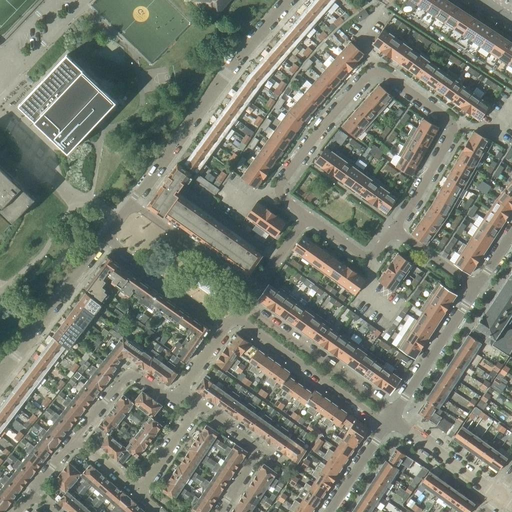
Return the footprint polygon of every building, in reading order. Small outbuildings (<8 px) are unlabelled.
[(200,0),(199,1),(212,13),(215,9),(219,13),(221,10),(229,0),(200,0)] [(314,0),(307,8),(319,19),(323,14),(325,15),(328,12),(314,0)] [(331,0),(314,0),(328,12),(331,8),(329,7),(333,2),(331,0)] [(363,0),(358,4),(355,6),(358,11),(361,9),(361,8),(369,3),(365,0),(363,0)] [(419,0),(417,4),(426,10),(432,0),(419,0)] [(432,0),(426,10),(435,16),(445,0),(432,0)] [(445,0),(435,16),(444,22),(455,5),(446,0),(445,0)] [(444,22),(453,28),(464,11),(455,5),(444,22)] [(307,8),(300,17),(313,28),(316,25),(315,23),(319,19),(307,8)] [(355,17),(359,22),(368,16),(365,10),(355,17)] [(453,28),(462,34),(473,17),(464,11),(453,28)] [(341,16),(337,20),(340,24),(341,24),(344,21),(349,17),(345,12),(341,16)] [(300,17),(293,25),(304,35),(309,30),(310,32),(313,28),(300,17)] [(462,34),(471,40),(482,23),(473,17),(462,34)] [(478,45),(480,46),(491,29),(482,23),(471,40),(478,45)] [(293,25),(285,33),(299,45),(302,41),(300,40),(304,35),(293,25)] [(480,46),(489,52),(500,35),(491,29),(480,46)] [(372,45),(382,51),(395,33),(394,33),(392,36),(383,30),(372,45)] [(285,33),(278,42),(290,52),(294,47),(296,48),(299,45),(285,33)] [(382,51),(391,58),(403,40),(395,33),(382,51)] [(489,52),(498,58),(509,41),(500,35),(489,52)] [(391,58),(399,64),(412,46),(410,48),(402,43),(404,40),(403,40),(391,58)] [(498,58),(507,64),(511,56),(511,43),(509,41),(498,58)] [(278,42),(271,50),(284,61),(287,58),(286,57),(290,52),(278,42)] [(350,42),(342,51),(356,63),(364,54),(350,42)] [(399,64),(408,70),(421,52),(412,46),(399,64)] [(271,50),(264,58),(276,68),(280,63),(281,65),(284,61),(271,50)] [(342,51),(335,60),(348,72),(356,63),(342,51)] [(408,70),(417,76),(428,61),(419,55),(421,52),(408,70)] [(67,54),(18,106),(57,142),(68,153),(117,102),(67,54)] [(264,58),(257,66),(270,78),(273,74),(272,73),(276,68),(264,58)] [(335,60),(327,68),(341,80),(348,72),(335,60)] [(417,76),(426,83),(436,68),(428,61),(417,76)] [(257,66),(250,74),(262,84),(263,83),(265,80),(267,81),(270,78),(257,66)] [(327,68),(320,77),(333,89),(341,80),(327,68)] [(426,83),(435,89),(445,74),(436,68),(426,83)] [(250,74),(243,84),(257,94),(260,90),(258,89),(261,85),(262,84),(250,74)] [(435,89),(443,95),(454,80),(445,74),(435,89)] [(320,77),(312,85),(326,97),(333,89),(320,77)] [(443,95),(452,102),(463,86),(454,80),(443,95)] [(243,84),(236,93),(249,102),(253,96),(255,98),(257,94),(243,84)] [(312,85),(305,93),(318,106),(326,97),(312,85)] [(379,85),(371,94),(385,106),(393,97),(379,85)] [(452,102),(461,108),(472,93),(463,86),(452,102)] [(269,91),(267,94),(276,100),(278,97),(269,91)] [(236,93),(230,101),(245,111),(247,108),(245,107),(249,102),(236,93)] [(305,93),(297,102),(311,114),(318,106),(305,93)] [(461,108),(470,114),(480,99),(472,93),(461,108)] [(371,94),(364,102),(378,114),(385,106),(371,94)] [(480,99),(470,114),(479,121),(490,106),(480,99)] [(230,101),(223,110),(236,119),(240,114),(241,115),(245,111),(230,101)] [(297,102),(288,112),(303,123),(311,114),(297,102)] [(364,102),(357,110),(373,124),(374,124),(371,122),(378,114),(364,102)] [(223,110),(217,119),(231,129),(234,126),(232,124),(236,119),(223,110)] [(357,110),(350,118),(366,133),(373,124),(357,110)] [(288,112),(281,122),(296,132),(303,123),(288,112)] [(366,133),(350,118),(342,126),(356,138),(363,130),(366,133)] [(217,119),(211,128),(223,137),(227,132),(228,133),(231,129),(217,119)] [(423,119),(417,129),(433,138),(439,128),(423,119)] [(281,122),(275,131),(290,142),(296,132),(281,122)] [(211,128),(204,137),(218,147),(221,143),(219,142),(223,137),(211,128)] [(409,136),(409,137),(428,147),(433,138),(417,129),(412,138),(409,136)] [(275,131),(268,140),(283,151),(290,142),(275,131)] [(473,131),(468,141),(487,152),(493,142),(473,131)] [(204,137),(197,146),(210,155),(214,150),(215,151),(218,147),(204,137)] [(409,137),(403,146),(422,157),(428,147),(409,137)] [(241,142),(237,147),(242,151),(243,151),(246,145),(248,142),(244,139),(241,142)] [(268,140),(261,150),(276,160),(283,151),(268,140)] [(468,141),(463,151),(479,160),(484,151),(487,153),(487,152),(468,141)] [(197,146),(191,155),(205,165),(208,161),(206,160),(210,155),(197,146)] [(403,146),(398,155),(417,166),(422,157),(403,146)] [(315,163),(324,169),(337,151),(335,154),(326,148),(315,163)] [(261,150),(255,159),(270,170),(276,160),(261,150)] [(324,169),(333,175),(346,157),(337,151),(324,169)] [(463,151),(457,160),(477,171),(474,169),(479,160),(463,151)] [(184,164),(196,173),(201,167),(203,169),(205,165),(191,155),(184,164)] [(417,166),(398,155),(401,157),(396,167),(412,176),(417,166)] [(333,175),(342,182),(355,164),(346,157),(333,175)] [(255,159),(248,168),(263,179),(270,170),(255,159)] [(457,160),(452,170),(471,180),(477,171),(457,160)] [(165,215),(170,218),(249,274),(262,255),(175,193),(177,190),(178,191),(191,174),(177,164),(147,206),(158,214),(158,213),(160,211),(165,214),(164,214),(165,215),(165,216),(165,215)] [(342,182),(350,188),(363,170),(355,164),(342,182)] [(0,236),(35,199),(26,191),(0,165),(0,236)] [(263,179),(248,168),(241,178),(256,189),(263,179)] [(350,188),(359,194),(372,176),(370,179),(362,173),(364,170),(363,170),(350,188)] [(452,170),(447,179),(466,190),(471,180),(452,170)] [(204,179),(206,180),(209,183),(211,183),(214,178),(208,173),(204,179)] [(359,194),(368,201),(381,183),(372,176),(359,194)] [(447,179),(441,188),(457,197),(463,188),(466,190),(447,179)] [(368,201),(377,207),(390,189),(381,183),(368,201)] [(441,188),(436,198),(452,207),(457,197),(441,188)] [(390,189),(377,207),(386,214),(399,196),(390,189)] [(511,197),(504,190),(496,200),(511,211),(511,209),(511,197)] [(436,198),(431,207),(446,217),(452,207),(436,198)] [(496,200),(490,210),(505,220),(511,211),(496,200)] [(246,217),(256,224),(267,209),(257,202),(246,217)] [(431,207),(424,216),(439,227),(446,217),(431,207)] [(256,224),(265,231),(276,216),(267,209),(256,224)] [(490,210),(484,219),(499,229),(505,220),(490,210)] [(276,216),(265,231),(275,238),(286,223),(276,216)] [(424,216),(418,225),(433,236),(439,227),(424,216)] [(484,219),(478,228),(493,238),(499,229),(484,219)] [(433,236),(418,225),(411,234),(427,245),(433,236)] [(478,228),(472,237),(488,247),(493,238),(478,228)] [(292,250),(302,257),(312,242),(303,235),(292,250)] [(463,244),(482,256),(488,247),(472,237),(466,246),(463,244)] [(302,257),(310,263),(321,248),(312,242),(302,257)] [(463,244),(457,253),(476,265),(482,256),(463,244)] [(400,250),(405,253),(409,249),(404,245),(400,250)] [(310,263),(319,269),(330,254),(321,248),(310,263)] [(476,265),(457,253),(460,255),(454,264),(469,274),(476,265)] [(319,269),(328,276),(339,261),(330,254),(319,269)] [(398,254),(391,263),(406,274),(413,265),(398,254)] [(108,278),(109,277),(118,264),(107,257),(94,273),(103,280),(105,276),(108,278)] [(328,276),(337,282),(348,267),(339,261),(328,276)] [(391,263),(385,272),(400,283),(406,274),(391,263)] [(116,284),(121,288),(131,274),(118,264),(109,277),(113,280),(111,282),(115,285),(116,284)] [(337,282),(346,288),(356,273),(348,267),(337,282)] [(474,326),(471,331),(489,343),(508,356),(511,350),(511,268),(507,277),(484,312),(483,312),(480,317),(477,322),(474,326)] [(400,283),(385,272),(378,281),(393,292),(400,283)] [(105,282),(103,280),(94,273),(84,287),(101,300),(106,294),(103,292),(105,290),(101,287),(105,282)] [(211,294),(218,284),(202,273),(195,283),(211,294)] [(356,273),(346,288),(355,295),(366,280),(356,273)] [(132,293),(136,296),(145,284),(131,274),(121,288),(127,291),(126,293),(130,295),(132,293)] [(438,283),(431,292),(450,304),(456,295),(438,283)] [(143,303),(148,307),(158,293),(145,284),(136,296),(140,299),(138,301),(142,304),(143,303)] [(257,299),(267,306),(279,288),(277,291),(268,284),(257,299)] [(267,306),(276,313),(289,295),(279,288),(267,306)] [(431,292),(426,301),(444,313),(450,304),(431,292)] [(158,312),(162,315),(171,302),(158,293),(148,307),(154,311),(153,312),(157,315),(158,312)] [(82,299),(79,303),(95,315),(97,316),(99,312),(98,311),(102,306),(86,294),(86,295),(84,294),(82,297),(82,299)] [(276,313),(285,319),(298,301),(289,295),(276,313)] [(285,319),(293,325),(306,307),(308,304),(300,298),(298,301),(285,319)] [(124,308),(122,311),(125,313),(128,309),(127,308),(131,303),(127,301),(124,305),(122,305),(122,306),(124,308)] [(426,301),(420,310),(438,322),(444,313),(426,301)] [(169,322),(175,326),(185,312),(171,302),(162,315),(166,318),(165,320),(168,323),(169,322)] [(73,312),(88,323),(90,324),(93,321),(92,320),(95,315),(79,303),(77,303),(75,306),(76,308),(73,312)] [(293,325),(302,332),(315,314),(306,307),(293,325)] [(116,310),(113,314),(113,315),(120,319),(123,315),(116,310)] [(414,319),(432,331),(438,322),(420,310),(423,313),(417,321),(414,319)] [(69,317),(66,320),(81,332),(87,336),(90,332),(84,328),(88,323),(73,312),(71,312),(69,314),(69,317)] [(179,331),(182,333),(183,334),(185,331),(189,334),(198,321),(185,312),(175,326),(180,330),(179,331)] [(143,313),(141,316),(139,320),(145,324),(149,318),(143,313)] [(302,332),(311,338),(324,320),(315,314),(302,332)] [(131,322),(137,326),(139,322),(133,318),(131,322)] [(414,319),(408,328),(426,340),(432,331),(414,319)] [(60,329),(75,340),(77,342),(80,338),(77,337),(81,332),(66,320),(66,321),(64,321),(62,323),(63,325),(60,329)] [(311,338),(320,344),(331,329),(330,329),(332,326),(324,320),(311,338)] [(184,338),(185,338),(197,347),(209,329),(198,321),(189,334),(185,331),(183,334),(185,335),(184,338)] [(117,330),(113,327),(110,332),(114,335),(120,340),(122,336),(116,331),(117,330)] [(408,328),(402,337),(420,349),(426,340),(408,328)] [(56,334),(53,338),(65,347),(70,351),(73,347),(71,346),(75,340),(60,329),(57,329),(55,332),(56,334)] [(149,329),(146,333),(157,341),(160,338),(155,334),(149,329)] [(320,344),(329,350),(339,335),(331,329),(320,344)] [(228,344),(248,359),(256,348),(251,344),(236,333),(235,334),(234,335),(234,336),(231,340),(230,341),(228,344)] [(165,334),(163,337),(159,343),(163,345),(168,338),(167,336),(165,334)] [(329,350),(337,357),(350,339),(349,338),(347,341),(339,335),(329,350)] [(475,353),(477,354),(477,355),(479,351),(479,350),(477,349),(481,344),(469,335),(468,335),(462,344),(475,353)] [(120,340),(106,356),(117,365),(123,358),(126,357),(124,343),(122,342),(125,338),(122,336),(120,340)] [(420,349),(402,337),(396,347),(414,359),(420,349)] [(53,338),(46,347),(60,357),(63,354),(61,352),(65,347),(53,338)] [(144,351),(125,338),(122,342),(124,343),(126,357),(128,357),(136,362),(144,351)] [(197,347),(185,338),(178,338),(177,340),(178,341),(175,345),(176,346),(172,352),(186,362),(197,347)] [(337,357),(346,363),(359,345),(350,339),(337,357)] [(237,354),(247,361),(248,359),(228,344),(221,354),(237,366),(240,362),(235,358),(237,354)] [(462,344),(456,353),(471,363),(473,360),(471,358),(475,353),(462,344)] [(355,369),(366,354),(368,351),(359,345),(346,363),(355,369)] [(46,347),(39,356),(52,365),(56,359),(57,361),(60,357),(46,347)] [(249,370),(253,373),(266,355),(256,348),(248,359),(247,361),(248,362),(249,361),(253,365),(249,370)] [(148,355),(144,351),(136,362),(135,364),(143,370),(144,368),(156,352),(153,350),(152,349),(148,355)] [(81,359),(82,359),(85,362),(86,361),(92,353),(88,350),(81,359)] [(355,369),(364,376),(377,357),(376,357),(368,351),(366,354),(355,369)] [(159,355),(156,352),(144,368),(152,374),(161,362),(156,358),(159,355)] [(456,353),(450,363),(463,372),(466,366),(468,367),(471,363),(456,353)] [(233,370),(237,366),(221,354),(215,363),(226,371),(229,367),(233,370)] [(261,370),(265,373),(274,361),(266,355),(253,373),(257,376),(261,370)] [(39,356),(33,364),(47,375),(49,371),(48,370),(52,365),(39,356)] [(96,362),(100,365),(112,374),(118,366),(117,365),(106,356),(103,361),(99,358),(96,362)] [(377,357),(364,376),(373,382),(383,367),(386,364),(377,357)] [(165,365),(161,362),(152,374),(160,380),(172,364),(169,362),(168,361),(165,365)] [(265,382),(269,384),(282,366),(274,361),(265,373),(269,376),(265,382)] [(450,363),(444,372),(458,382),(461,378),(459,377),(463,372),(450,363)] [(33,364),(26,373),(38,382),(42,377),(44,378),(47,375),(33,364)] [(172,364),(160,380),(169,386),(177,374),(172,370),(175,366),(172,364)] [(93,366),(90,369),(107,382),(113,375),(112,374),(100,365),(97,369),(93,366)] [(76,369),(72,366),(69,370),(71,371),(67,376),(70,378),(74,373),(73,373),(76,369)] [(280,387),(288,376),(291,373),(282,366),(269,384),(273,387),(277,382),(281,385),(280,387)] [(373,382),(381,388),(392,373),(383,367),(373,382)] [(87,380),(100,390),(101,391),(107,382),(90,369),(87,373),(91,376),(87,380)] [(444,372),(438,381),(451,389),(454,384),(456,386),(458,382),(444,372)] [(26,373),(20,382),(33,392),(36,389),(34,387),(38,382),(26,373)] [(392,373),(381,388),(390,394),(401,379),(392,373)] [(237,379),(245,384),(248,380),(240,374),(237,379)] [(195,390),(206,398),(215,385),(208,380),(210,378),(206,375),(195,390)] [(280,395),(284,398),(296,381),(288,376),(280,387),(284,389),(280,395)] [(80,381),(78,385),(94,398),(100,390),(87,380),(84,384),(80,381)] [(293,396),(296,398),(304,387),(296,381),(284,398),(289,401),(293,396)] [(438,381),(432,390),(446,400),(448,396),(447,395),(451,389),(438,381)] [(20,382),(13,390),(25,400),(29,394),(31,396),(33,392),(20,382)] [(62,387),(58,383),(55,387),(57,388),(53,393),(55,395),(62,387)] [(78,391),(75,396),(88,406),(94,398),(78,385),(75,388),(78,391)] [(216,405),(216,404),(224,392),(226,390),(223,387),(221,390),(215,385),(206,398),(216,405)] [(305,405),(306,403),(312,393),(304,387),(296,398),(292,403),(297,407),(301,401),(305,405)] [(500,394),(491,388),(488,392),(497,399),(500,394)] [(13,390),(6,399),(20,410),(23,406),(21,405),(25,400),(13,390)] [(306,411),(310,414),(323,396),(315,390),(312,393),(306,403),(310,405),(306,411)] [(426,400),(427,401),(439,408),(442,403),(444,404),(446,400),(432,390),(426,400)] [(142,392),(133,403),(134,404),(143,411),(152,399),(142,392)] [(216,404),(224,410),(236,394),(232,392),(229,396),(224,392),(216,404)] [(224,410),(232,416),(241,404),(236,400),(239,396),(236,394),(224,410)] [(123,395),(117,403),(129,413),(131,411),(131,408),(134,404),(133,403),(128,399),(125,396),(123,395)] [(68,397),(65,400),(82,413),(88,406),(75,396),(72,400),(68,397)] [(318,411),(322,414),(331,401),(323,396),(310,414),(314,416),(318,411)] [(477,406),(483,410),(487,404),(485,403),(488,400),(483,396),(481,400),(477,405),(477,406)] [(274,405),(277,407),(281,403),(273,398),(270,402),(274,405)] [(6,399),(0,407),(0,408),(12,417),(16,412),(17,413),(20,410),(6,399)] [(162,406),(152,399),(143,411),(150,417),(161,425),(163,422),(155,415),(162,406)] [(66,407),(63,411),(75,422),(82,413),(65,400),(62,404),(65,406),(66,407)] [(323,423),(326,425),(339,407),(331,401),(322,414),(327,417),(323,423)] [(439,408),(427,401),(419,414),(429,420),(436,425),(437,427),(447,435),(451,438),(464,419),(459,416),(453,425),(439,416),(442,411),(439,408)] [(117,403),(110,411),(122,420),(125,415),(128,415),(129,413),(117,403)] [(232,416),(240,422),(252,405),(249,403),(245,407),(241,404),(232,416)] [(240,422),(248,428),(257,416),(252,412),(255,408),(252,405),(240,422)] [(344,424),(349,428),(355,419),(347,413),(339,407),(326,425),(330,428),(334,422),(339,425),(338,426),(341,428),(344,424)] [(481,411),(479,410),(475,407),(470,414),(477,418),(478,416),(480,418),(484,413),(481,411)] [(0,408),(0,422),(7,427),(9,424),(8,423),(12,417),(0,408)] [(33,414),(31,418),(35,421),(38,418),(43,413),(39,409),(34,415),(33,414)] [(55,413),(53,416),(69,429),(75,422),(63,411),(59,416),(55,413)] [(110,411),(104,419),(117,428),(118,426),(118,424),(122,420),(110,411)] [(484,413),(480,418),(485,421),(488,416),(484,413)] [(248,428),(256,433),(268,417),(265,415),(262,419),(257,416),(248,428)] [(294,420),(301,425),(305,420),(298,415),(294,420)] [(53,423),(50,427),(63,437),(69,429),(53,416),(50,419),(53,423)] [(144,422),(143,424),(156,434),(162,426),(161,425),(150,417),(146,422),(144,422)] [(256,433),(265,439),(273,427),(268,424),(272,419),(268,417),(256,433)] [(28,421),(23,426),(28,430),(32,425),(35,421),(31,418),(28,421)] [(98,426),(108,434),(109,435),(113,431),(115,430),(117,428),(104,419),(98,426)] [(350,428),(342,440),(355,448),(358,443),(368,429),(368,428),(355,419),(349,428),(350,428)] [(496,429),(499,424),(494,420),(490,425),(495,429),(496,429)] [(142,427),(138,432),(150,442),(156,434),(143,424),(141,426),(142,427)] [(200,433),(217,444),(219,441),(215,438),(218,433),(206,425),(201,433),(200,433)] [(23,426),(17,435),(21,438),(28,430),(23,426)] [(265,439),(273,445),(285,429),(281,426),(278,431),(273,427),(265,439)] [(314,426),(310,431),(317,436),(320,431),(314,426)] [(453,439),(462,445),(471,433),(462,426),(453,439)] [(43,428),(40,432),(57,445),(64,437),(63,437),(50,427),(46,431),(43,428)] [(273,445),(281,451),(289,439),(285,435),(288,431),(285,429),(273,445)] [(38,442),(50,453),(51,453),(57,445),(40,432),(37,435),(41,438),(38,442)] [(132,437),(130,439),(143,450),(144,450),(150,442),(138,432),(134,437),(132,437)] [(200,433),(194,441),(207,450),(211,445),(215,448),(217,444),(200,433)] [(462,445),(470,452),(480,439),(471,433),(462,445)] [(99,446),(108,454),(118,442),(109,435),(108,434),(105,438),(99,446)] [(281,451),(289,457),(301,440),(297,438),(294,442),(289,439),(281,451)] [(129,443),(125,448),(127,450),(132,454),(136,457),(137,458),(143,450),(130,439),(129,441),(129,443)] [(319,439),(314,446),(318,449),(323,442),(319,439)] [(470,452),(480,458),(489,446),(480,439),(470,452)] [(301,440),(289,457),(297,464),(306,451),(301,447),(304,443),(301,440)] [(342,440),(337,449),(349,457),(355,448),(342,440)] [(189,450),(190,450),(206,461),(208,458),(204,455),(207,450),(194,441),(189,450)] [(30,444),(28,447),(44,460),(50,453),(38,442),(34,447),(30,444)] [(125,448),(118,442),(108,454),(117,462),(119,460),(123,464),(132,454),(127,450),(125,448)] [(227,446),(225,450),(242,461),(248,452),(235,444),(232,449),(227,446)] [(480,458),(488,464),(497,452),(489,446),(480,458)] [(29,453),(25,458),(38,468),(44,460),(28,447),(25,450),(27,452),(29,453)] [(497,452),(488,464),(498,471),(507,459),(507,458),(510,455),(500,448),(497,452)] [(329,449),(325,454),(343,466),(349,457),(337,449),(334,452),(329,449)] [(387,462),(398,469),(403,472),(406,466),(409,468),(413,461),(413,460),(413,461),(405,455),(396,449),(387,462)] [(190,450),(184,459),(196,467),(200,462),(204,464),(206,461),(190,450)] [(227,456),(224,461),(236,469),(242,461),(225,450),(223,453),(227,456)] [(328,461),(325,465),(338,474),(343,466),(325,454),(323,458),(328,461)] [(18,459),(15,463),(32,476),(38,468),(25,458),(22,462),(18,459)] [(178,466),(195,477),(197,474),(193,471),(196,467),(184,459),(179,466),(178,466)] [(216,463),(214,466),(231,477),(236,469),(224,461),(221,466),(216,463)] [(385,461),(379,470),(394,480),(397,476),(395,475),(398,469),(387,462),(385,461)] [(16,469),(13,474),(25,484),(32,476),(15,463),(12,466),(16,469)] [(69,463),(61,473),(74,484),(81,476),(85,480),(82,483),(85,486),(98,471),(90,465),(89,466),(86,469),(82,474),(69,463)] [(258,472),(258,473),(275,484),(278,481),(273,478),(277,473),(264,464),(258,472)] [(317,466),(314,471),(333,483),(338,474),(325,465),(323,470),(317,466)] [(178,466),(172,475),(185,483),(189,478),(193,481),(195,477),(178,466)] [(216,473),(213,478),(225,486),(231,477),(214,466),(212,470),(216,473)] [(421,480),(428,470),(423,467),(423,468),(418,474),(417,474),(413,479),(418,482),(421,480)] [(379,470),(373,479),(386,488),(390,483),(391,484),(394,480),(379,470)] [(105,478),(98,471),(85,486),(88,489),(91,485),(95,489),(105,478)] [(317,479),(314,483),(326,491),(327,491),(333,483),(314,471),(311,475),(317,479)] [(425,490),(428,493),(439,478),(430,472),(421,484),(426,488),(425,490)] [(57,502),(65,509),(78,494),(75,491),(72,495),(67,491),(74,484),(61,473),(53,482),(65,493),(61,498),(58,502),(57,502)] [(258,473),(252,481),(266,490),(269,485),(273,488),(275,484),(258,473)] [(5,475),(3,478),(19,492),(25,484),(13,474),(9,478),(5,475)] [(172,475),(167,483),(184,494),(186,491),(182,488),(185,483),(172,475)] [(4,485),(0,489),(13,499),(19,492),(3,478),(0,481),(0,482),(3,484),(4,485)] [(97,497),(100,499),(113,484),(105,478),(95,489),(100,493),(97,497)] [(205,479),(203,483),(219,494),(225,486),(213,478),(210,482),(205,479)] [(433,493),(439,497),(448,485),(439,478),(428,493),(432,495),(433,493)] [(367,489),(382,498),(385,495),(384,494),(383,493),(386,488),(373,479),(367,489)] [(413,479),(407,488),(412,492),(414,488),(418,482),(413,479)] [(252,481),(247,489),(264,501),(267,497),(263,494),(266,490),(252,481)] [(184,494),(167,483),(168,483),(162,492),(174,500),(178,494),(182,497),(184,494)] [(205,489),(202,494),(214,502),(219,494),(203,483),(201,486),(205,489)] [(306,483),(303,487),(321,499),(326,491),(314,483),(311,487),(306,483)] [(106,498),(111,502),(120,491),(113,484),(100,499),(103,502),(106,498)] [(442,503),(446,505),(456,491),(448,485),(439,497),(444,501),(442,503)] [(305,496),(303,500),(315,508),(321,499),(303,487),(300,492),(305,496)] [(395,493),(405,500),(409,495),(404,492),(405,492),(399,487),(395,493)] [(0,502),(7,508),(13,500),(13,499),(0,489),(0,502)] [(247,489),(241,498),(255,506),(258,502),(262,505),(264,501),(247,489)] [(367,489),(361,498),(374,507),(378,501),(379,502),(382,498),(367,489)] [(112,510),(114,511),(115,511),(128,497),(121,491),(120,491),(111,502),(115,506),(112,510)] [(451,506),(456,510),(465,497),(456,491),(446,505),(450,508),(451,506)] [(65,509),(68,511),(75,511),(82,504),(78,500),(81,497),(78,494),(65,509)] [(194,496),(192,500),(209,511),(214,502),(202,494),(199,499),(194,496)] [(120,511),(121,511),(128,511),(136,504),(128,497),(115,511),(120,511)] [(465,497),(456,510),(455,511),(469,511),(475,504),(465,497)] [(241,498),(236,506),(245,511),(253,511),(252,511),(255,506),(241,498)] [(361,498),(355,507),(362,511),(370,511),(371,511),(374,507),(361,498)] [(406,506),(411,509),(414,504),(416,502),(411,499),(406,506)] [(207,511),(209,511),(192,500),(190,503),(194,506),(191,511),(193,511),(207,511)] [(295,500),(292,505),(302,511),(312,511),(315,508),(303,500),(300,504),(295,500)]
